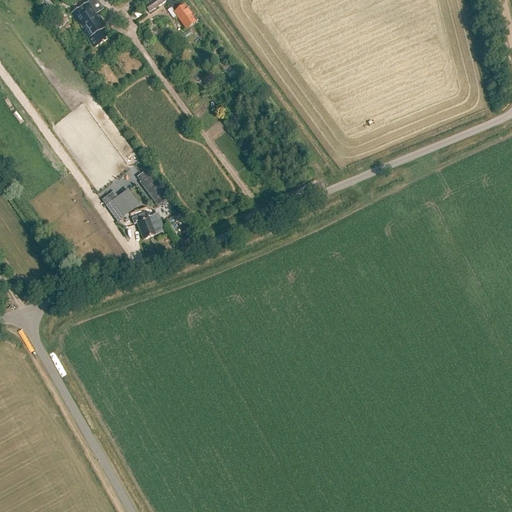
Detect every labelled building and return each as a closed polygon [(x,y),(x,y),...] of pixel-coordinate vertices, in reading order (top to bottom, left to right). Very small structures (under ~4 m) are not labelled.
[(103,9),(96,0),(91,0),(70,14),(93,50),(106,42),(104,39),(108,36),(103,29),(106,27),(97,12),(103,9)] [(179,0),(166,0),(165,0),(153,0),(144,7),(149,14),(165,2),(186,29),(196,21),(179,0)] [(47,18),(55,31),(68,22),(60,10),(47,18)] [(225,56),(216,62),(227,77),(235,71),(225,56)] [(150,175),(146,171),(138,177),(141,182),(140,183),(143,187),(153,180),(150,175)] [(101,201),(117,223),(124,218),(112,202),(116,198),(113,193),(101,201)] [(153,227),(148,214),(131,220),(133,226),(136,225),(142,242),(155,237),(152,227),(153,227)]
